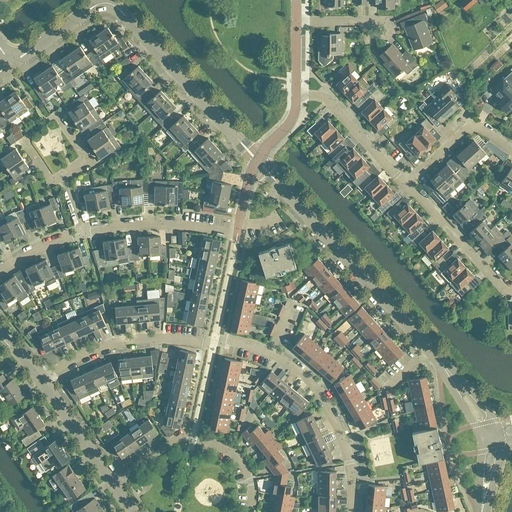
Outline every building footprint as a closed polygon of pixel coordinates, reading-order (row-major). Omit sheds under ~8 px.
[(325,0),(326,6),(328,6),(329,8),(332,8),(334,7),(343,6),(343,0),(325,0)] [(369,0),(369,3),(377,3),(377,8),(393,8),(392,0),(369,0)] [(465,11),(478,0),(463,0),(459,4),(465,11)] [(440,1),(433,6),(434,6),(435,8),(438,13),(445,8),(440,1)] [(432,42),(424,21),(427,19),(425,13),(415,17),(417,23),(405,27),(414,49),(432,42)] [(128,46),(125,43),(118,33),(114,36),(108,27),(98,34),(111,53),(121,47),(123,50),(128,46)] [(103,59),(111,53),(98,34),(89,40),(95,49),(90,52),(98,62),(100,66),(105,62),(103,59)] [(341,54),(342,36),(322,36),(322,48),(318,48),(318,60),(324,67),(333,58),(333,54),(341,54)] [(419,64),(406,50),(401,54),(392,44),(380,55),(386,61),(384,63),(395,76),(403,69),(407,74),(419,64)] [(84,72),(93,66),(98,62),(90,52),(86,55),(80,46),(71,53),(84,72)] [(74,79),(84,72),(71,53),(61,59),(67,68),(63,71),(70,81),(74,79)] [(130,63),(126,57),(118,63),(122,68),(130,63)] [(358,81),(350,72),(353,69),(348,64),(339,72),(344,77),(336,84),(345,93),(358,81)] [(491,73),(500,67),(497,64),(489,70),(491,73)] [(68,83),(70,81),(63,71),(58,74),(52,65),(43,72),(53,87),(57,84),(61,87),(68,83)] [(128,89),(146,74),(138,65),(130,73),(126,68),(117,77),(121,81),(128,89)] [(53,87),(43,72),(34,78),(40,87),(35,90),(42,101),(47,97),(44,93),(53,87)] [(511,72),(505,80),(503,78),(492,88),(500,97),(496,101),(498,103),(497,104),(497,106),(501,111),(503,111),(504,110),(506,112),(511,106),(511,72)] [(145,89),(153,82),(146,74),(128,89),(140,102),(149,93),(145,89)] [(378,88),(373,83),(370,86),(362,77),(358,81),(345,93),(353,102),(360,95),(364,100),(378,88)] [(445,83),(441,87),(440,87),(436,91),(440,95),(436,99),(450,115),(459,107),(451,99),(456,95),(445,83)] [(383,108),(378,102),(385,96),(378,88),(364,100),(369,105),(361,111),(370,120),(383,108)] [(168,99),(161,90),(153,97),(149,93),(140,102),(151,114),(168,99)] [(33,107),(26,96),(21,100),(15,91),(6,97),(19,116),(33,107)] [(75,121),(94,108),(84,94),(74,101),(77,106),(68,112),(75,121)] [(19,116),(6,97),(0,101),(0,108),(3,112),(0,114),(0,118),(5,126),(19,116)] [(172,118),(168,114),(176,107),(168,99),(151,114),(162,127),(172,118)] [(450,115),(436,99),(427,107),(423,103),(419,107),(429,118),(433,114),(441,123),(450,115)] [(103,122),(100,117),(94,108),(75,121),(81,131),(90,125),(93,129),(103,122)] [(391,117),(383,108),(370,120),(378,129),(385,123),(390,127),(399,119),(394,114),(391,117)] [(177,136),(191,123),(183,115),(175,122),(172,118),(162,127),(174,139),(177,136)] [(323,141),(336,129),(328,120),(326,121),(323,118),(321,120),(319,118),(315,121),(316,122),(307,130),(312,136),(315,133),(323,141)] [(436,140),(429,132),(434,128),(425,119),(420,123),(423,127),(414,134),(427,148),(436,140)] [(113,136),(107,127),(103,122),(93,129),(96,134),(87,140),(94,149),(113,136)] [(194,143),(191,139),(198,132),(191,123),(177,136),(185,144),(181,147),(185,151),(187,149),(194,143)] [(337,145),(344,138),(336,129),(323,141),(331,150),(327,153),(332,158),(341,150),(341,149),(337,145)] [(427,148),(414,134),(406,142),(403,139),(398,144),(406,153),(411,149),(418,156),(427,148)] [(112,157),(122,150),(113,136),(94,149),(100,158),(109,152),(112,157)] [(202,158),(216,146),(208,138),(200,145),(196,141),(194,143),(187,149),(191,154),(198,162),(200,160),(202,158)] [(494,153),(486,143),(481,148),(474,140),(465,148),(477,161),(486,153),(489,157),(494,153)] [(488,141),(486,143),(494,153),(502,160),(507,154),(488,141)] [(223,155),(216,146),(202,158),(200,160),(198,162),(210,174),(223,171),(219,166),(215,162),(223,155)] [(348,169),(361,157),(353,148),(349,151),(345,146),(341,149),(341,150),(332,158),(337,163),(344,172),(348,169)] [(7,168),(22,158),(16,148),(7,154),(4,150),(0,152),(0,159),(1,159),(7,168)] [(469,169),(477,161),(465,148),(457,156),(464,163),(459,168),(467,177),(472,173),(469,169)] [(406,158),(415,165),(418,161),(409,153),(406,158)] [(362,172),(369,166),(361,157),(348,169),(344,172),(352,180),(357,186),(366,177),(362,172)] [(20,173),(28,167),(22,158),(7,168),(13,177),(9,180),(12,185),(20,179),(23,178),(20,173)] [(226,161),(219,166),(223,171),(233,169),(226,161)] [(454,189),(467,177),(459,168),(454,172),(447,164),(439,172),(454,189)] [(511,188),(511,186),(511,166),(511,167),(506,175),(500,172),(493,182),(499,186),(502,181),(511,188)] [(231,184),(221,182),(223,171),(210,174),(208,180),(213,181),(211,192),(229,195),(231,184)] [(450,193),(454,189),(439,172),(430,180),(437,188),(432,192),(443,203),(452,195),(450,193)] [(23,178),(20,179),(22,182),(25,184),(30,182),(27,175),(23,178)] [(373,196),(386,184),(378,175),(370,182),(366,177),(357,186),(362,191),(365,188),(373,196)] [(148,179),(141,179),(112,182),(112,184),(114,197),(120,196),(121,206),(143,204),(142,194),(148,194),(148,181),(148,179)] [(166,204),(166,181),(155,181),(148,181),(148,194),(155,193),(154,204),(166,204)] [(183,194),(183,181),(166,181),(166,204),(177,205),(177,194),(183,194)] [(110,208),(108,197),(114,197),(112,184),(105,185),(94,187),(99,210),(110,208)] [(348,184),(340,191),(344,196),(352,189),(348,184)] [(387,200),(394,193),(386,184),(373,196),(381,205),(377,208),(382,213),(391,205),(387,200)] [(99,210),(94,187),(78,190),(80,203),(86,202),(88,212),(99,210)] [(25,192),(20,197),(24,203),(30,198),(25,192)] [(226,206),(229,195),(211,192),(210,196),(205,195),(203,207),(215,210),(216,204),(226,206)] [(57,221),(53,211),(58,209),(54,197),(48,199),(50,204),(40,208),(46,225),(57,221)] [(46,225),(40,208),(38,202),(25,208),(21,210),(26,221),(32,219),(36,229),(46,225)] [(474,211),(466,202),(453,214),(461,223),(468,216),(473,221),(482,212),(478,208),(474,211)] [(402,224),(415,212),(407,203),(400,210),(395,205),(386,213),(391,218),(394,215),(402,224)] [(26,233),(21,224),(26,221),(21,210),(15,212),(17,217),(7,222),(16,238),(26,233)] [(375,212),(370,217),(374,220),(379,216),(375,212)] [(416,228),(424,221),(415,212),(402,224),(410,233),(407,236),(411,241),(420,232),(416,228)] [(490,229),(482,221),(486,217),(482,212),(473,221),(477,225),(469,232),(477,241),(490,229)] [(16,238),(7,222),(5,217),(0,219),(0,234),(1,234),(6,243),(16,238)] [(477,241),(485,250),(493,243),(497,248),(501,243),(506,239),(502,235),(494,226),(490,229),(477,241)] [(427,251),(440,239),(432,230),(425,237),(420,232),(411,241),(416,246),(419,243),(427,251)] [(508,230),(502,235),(506,239),(511,235),(511,234),(508,230)] [(218,251),(221,240),(208,237),(208,234),(202,233),(199,247),(218,251)] [(511,258),(511,236),(511,235),(506,239),(501,243),(506,248),(498,255),(506,264),(511,258)] [(160,246),(160,236),(149,237),(149,255),(160,254),(161,258),(166,258),(166,246),(160,246)] [(149,255),(149,237),(138,237),(138,247),(132,247),(134,260),(139,259),(138,255),(149,255)] [(134,260),(132,247),(127,248),(125,238),(114,240),(117,258),(118,263),(129,262),(129,260),(134,260)] [(441,255),(449,248),(440,239),(427,251),(424,254),(436,268),(446,260),(441,255)] [(117,258),(114,240),(103,242),(104,249),(94,251),(98,265),(106,264),(106,266),(118,264),(118,263),(117,258)] [(296,267),(288,243),(284,244),(284,243),(278,244),(268,249),(258,253),(266,277),(296,267)] [(216,262),(218,251),(199,247),(197,257),(200,258),(216,262)] [(91,267),(87,255),(82,257),(79,248),(68,251),(74,268),(84,265),(85,269),(91,267)] [(64,276),(63,272),(74,268),(68,251),(57,255),(60,264),(55,266),(60,278),(64,276)] [(427,268),(431,265),(423,256),(420,259),(427,268)] [(214,272),(216,262),(200,258),(198,269),(214,272)] [(311,278),(325,266),(318,258),(304,270),(311,278)] [(449,282),(465,267),(457,258),(450,264),(446,260),(436,268),(449,282)] [(55,279),(60,278),(55,266),(50,268),(46,259),(36,264),(44,280),(46,286),(56,281),(55,279)] [(44,280),(36,264),(26,269),(30,278),(25,280),(31,291),(35,289),(34,285),(44,280)] [(318,286),(332,274),(325,266),(311,278),(318,286)] [(198,269),(191,267),(189,278),(195,279),(211,283),(214,272),(198,269)] [(466,283),(474,276),(465,267),(449,282),(462,296),(471,287),(466,283)] [(325,293),(339,281),(332,274),(318,286),(325,293)] [(31,291),(25,280),(20,283),(14,275),(5,282),(15,297),(25,290),(27,294),(31,291)] [(209,293),(211,283),(195,279),(193,290),(209,293)] [(257,294),(259,283),(241,279),(239,290),(257,294)] [(332,301),(346,289),(339,281),(325,293),(332,301)] [(15,297),(5,282),(0,285),(0,294),(1,296),(0,297),(0,304),(4,310),(9,306),(6,303),(15,297)] [(339,309),(353,297),(346,289),(332,301),(339,309)] [(207,304),(209,293),(193,290),(191,300),(207,304)] [(255,304),(257,294),(239,290),(237,300),(255,304)] [(301,295),(297,299),(301,303),(305,299),(301,295)] [(146,320),(147,325),(152,325),(152,320),(164,319),(163,317),(165,317),(166,297),(147,299),(149,320),(146,320)] [(346,316),(360,304),(353,297),(339,309),(346,316)] [(149,320),(147,299),(136,300),(137,305),(138,321),(146,320),(149,320)] [(315,303),(311,299),(307,303),(311,308),(311,307),(315,303)] [(204,314),(207,304),(191,300),(188,311),(204,314)] [(252,314),(255,304),(237,300),(235,310),(252,314)] [(93,330),(95,335),(100,332),(98,328),(106,324),(100,313),(105,311),(103,303),(87,310),(89,314),(95,329),(93,330)] [(125,323),(125,327),(131,327),(130,322),(138,321),(137,305),(126,306),(128,322),(125,323)] [(128,322),(126,306),(110,307),(113,315),(116,315),(116,323),(125,323),(128,322)] [(355,326),(369,314),(362,306),(348,318),(355,326)] [(77,315),(85,334),(93,330),(95,329),(89,314),(87,310),(77,315)] [(250,324),(252,314),(235,310),(233,320),(250,324)] [(202,325),(204,314),(188,311),(186,322),(202,325)] [(321,317),(325,322),(329,318),(325,313),(321,317)] [(362,334),(375,322),(369,314),(355,326),(362,334)] [(76,338),(73,339),(75,343),(80,341),(78,337),(85,334),(77,315),(67,319),(76,338)] [(316,322),(320,326),(324,323),(320,318),(316,322)] [(333,323),(329,318),(325,322),(329,326),(333,323)] [(76,338),(67,319),(57,324),(59,327),(66,342),(73,339),(76,338)] [(248,334),(250,324),(233,320),(230,330),(248,334)] [(369,341),(382,329),(375,322),(362,334),(369,341)] [(328,327),(324,323),(320,326),(324,331),(328,327)] [(56,347),(49,332),(47,328),(37,333),(35,327),(27,332),(37,346),(42,343),(46,351),(53,348),(56,347)] [(66,342),(59,327),(49,332),(56,347),(53,348),(55,352),(60,350),(59,346),(66,342)] [(376,349),(389,337),(382,329),(369,341),(376,349)] [(300,354),(312,341),(304,334),(293,347),(300,354)] [(383,357),(396,345),(389,337),(376,349),(383,357)] [(308,361),(320,347),(312,341),(300,354),(308,361)] [(390,364),(403,352),(396,345),(383,357),(390,364)] [(316,368),(328,354),(320,347),(308,361),(316,368)] [(351,350),(355,355),(359,351),(355,347),(351,350)] [(194,364),(196,353),(180,350),(178,361),(194,364)] [(363,355),(359,351),(355,355),(359,359),(363,355)] [(324,375),(336,361),(328,354),(316,368),(324,375)] [(153,376),(153,372),(151,355),(140,357),(142,378),(153,376)] [(350,360),(354,365),(358,361),(354,356),(350,360)] [(142,378),(140,357),(129,358),(132,379),(142,378)] [(132,379),(129,358),(118,359),(120,375),(121,375),(122,380),(132,379)] [(240,372),(242,362),(224,358),(222,368),(240,372)] [(191,375),(194,364),(178,361),(175,371),(191,375)] [(332,381),(344,368),(336,361),(324,375),(332,381)] [(362,365),(358,361),(354,365),(358,369),(362,365)] [(117,377),(111,362),(100,366),(107,381),(117,377)] [(365,365),(368,370),(373,366),(369,362),(365,365)] [(107,381),(100,366),(90,371),(97,386),(107,381)] [(377,370),(373,366),(368,370),(372,374),(377,370)] [(238,382),(240,372),(222,368),(220,378),(238,382)] [(286,372),(283,370),(277,376),(271,371),(259,385),(269,393),(281,379),(281,378),(285,374),(286,372)] [(87,390),(89,394),(99,390),(97,386),(90,371),(81,375),(87,390)] [(189,385),(191,375),(175,371),(173,382),(189,385)] [(260,371),(256,375),(261,379),(264,374),(260,371)] [(24,395),(13,379),(8,383),(2,374),(0,375),(0,389),(10,405),(24,395)] [(278,400),(290,386),(284,381),(288,377),(285,374),(281,378),(281,379),(269,393),(278,400)] [(89,394),(87,390),(81,375),(70,380),(74,388),(68,392),(75,402),(90,395),(89,394)] [(257,384),(261,379),(256,375),(253,380),(257,384)] [(339,393),(355,384),(349,375),(334,384),(339,393)] [(369,381),(373,385),(377,382),(373,377),(369,381)] [(428,387),(426,377),(408,380),(410,391),(428,387)] [(235,392),(238,382),(220,378),(218,388),(235,392)] [(189,385),(173,382),(169,381),(168,385),(172,386),(171,392),(187,396),(189,385)] [(381,386),(377,382),(373,385),(377,390),(381,386)] [(345,402),(360,393),(355,384),(339,393),(345,402)] [(288,408),(303,389),(300,386),(296,391),(290,386),(278,400),(288,408)] [(430,397),(428,387),(410,391),(412,400),(430,397)] [(233,402),(235,392),(218,388),(216,398),(233,402)] [(297,416),(309,402),(303,397),(307,392),(303,389),(288,408),(297,416)] [(184,406),(187,396),(171,392),(168,403),(184,406)] [(350,411),(365,401),(360,393),(345,402),(350,411)] [(432,406),(430,397),(412,400),(415,410),(432,406)] [(231,412),(233,402),(216,398),(213,408),(231,412)] [(355,420),(371,410),(365,401),(350,411),(355,420)] [(182,417),(184,406),(168,403),(166,413),(182,417)] [(434,416),(432,406),(415,410),(417,420),(434,416)] [(33,407),(20,416),(18,413),(10,419),(19,431),(23,428),(28,435),(21,440),(26,446),(38,437),(34,431),(44,424),(33,407)] [(229,422),(231,412),(213,408),(211,418),(229,422)] [(301,433),(323,422),(321,418),(315,421),(310,410),(303,413),(305,417),(295,422),(301,433)] [(361,429),(376,419),(371,410),(355,420),(361,429)] [(173,434),(175,427),(180,428),(182,417),(166,413),(164,424),(160,426),(168,437),(173,434)] [(437,427),(434,416),(417,420),(419,430),(437,427)] [(227,432),(229,422),(211,418),(209,428),(227,432)] [(146,441),(149,444),(154,441),(151,437),(158,433),(149,419),(139,425),(149,439),(146,441)] [(322,436),(319,429),(324,426),(323,422),(301,433),(306,444),(322,436)] [(102,439),(109,434),(104,425),(96,430),(102,439)] [(149,439),(139,425),(130,432),(140,445),(146,441),(149,439)] [(249,443),(263,432),(258,425),(254,429),(251,425),(241,433),(249,443)] [(444,447),(439,437),(437,427),(419,430),(412,432),(419,463),(426,461),(443,457),(443,453),(444,453),(444,447)] [(255,442),(261,450),(275,438),(269,430),(264,433),(263,432),(249,443),(251,445),(255,442)] [(140,445),(130,432),(121,438),(131,451),(128,453),(131,457),(136,454),(133,450),(140,445)] [(131,451),(121,438),(119,434),(105,443),(112,454),(116,450),(121,458),(128,453),(131,451)] [(293,436),(284,441),(288,449),(297,444),(293,436)] [(333,444),(331,440),(325,443),(322,436),(306,444),(311,455),(333,444)] [(265,462),(279,451),(278,450),(282,446),(275,438),(261,450),(267,457),(263,460),(265,462)] [(60,463),(69,457),(62,448),(56,441),(45,448),(39,439),(27,448),(33,457),(31,458),(35,465),(39,462),(45,471),(59,462),(60,463)] [(333,458),(329,451),(335,448),(333,444),(311,455),(316,466),(333,458)] [(283,464),(280,461),(284,458),(279,451),(265,462),(273,472),(283,464)] [(446,468),(443,457),(426,461),(428,471),(446,468)] [(85,489),(68,465),(52,476),(53,477),(49,480),(55,490),(60,487),(69,500),(85,489)] [(448,477),(446,468),(428,471),(430,481),(448,477)] [(336,479),(336,471),(317,471),(317,483),(342,484),(342,479),(336,479)] [(450,487),(448,477),(430,481),(432,491),(450,487)] [(290,494),(291,486),(286,485),(287,481),(274,479),(272,491),(290,494)] [(335,496),(335,488),(342,488),(342,484),(317,483),(317,495),(335,496)] [(385,497),(386,486),(368,484),(367,495),(385,497)] [(452,497),(450,487),(432,491),(434,501),(452,497)] [(293,508),(295,497),(289,496),(290,494),(272,491),(272,494),(277,495),(275,504),(293,508)] [(335,503),(335,496),(317,495),(317,507),(341,508),(341,503),(335,503)] [(384,507),(385,497),(367,495),(366,505),(384,507)] [(104,511),(95,498),(88,503),(83,496),(69,506),(73,511),(76,511),(78,511),(104,511)] [(454,507),(452,497),(434,501),(437,511),(447,509),(453,508),(454,507)]
